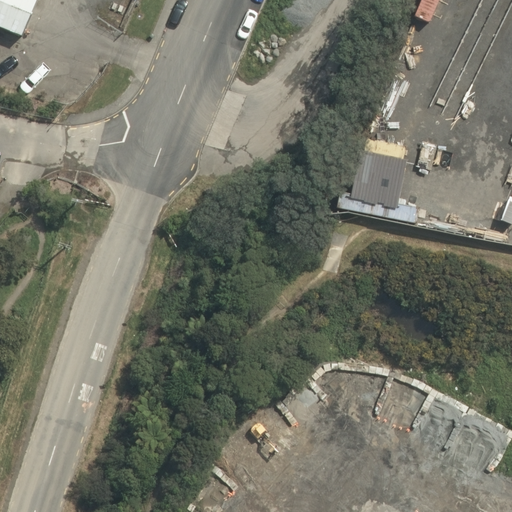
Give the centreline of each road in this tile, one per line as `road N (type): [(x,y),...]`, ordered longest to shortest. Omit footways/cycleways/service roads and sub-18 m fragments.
road 1 (unclassified): [(221,0),(37,511)]
road 2 (unknown): [(180,101),(224,112),(276,99),(338,0)]
